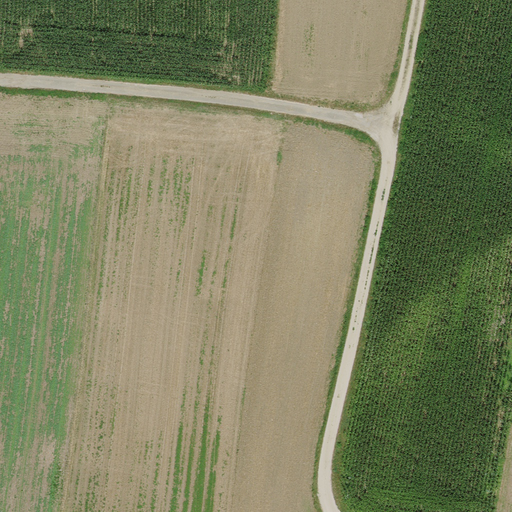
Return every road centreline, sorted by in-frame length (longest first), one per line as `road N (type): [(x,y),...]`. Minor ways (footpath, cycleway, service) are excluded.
road 1 (track): [(385,127),(386,178),(325,464),(328,511)]
road 2 (track): [(0,79),(159,91),(385,127)]
road 3 (track): [(385,127),(400,106),(422,0)]
